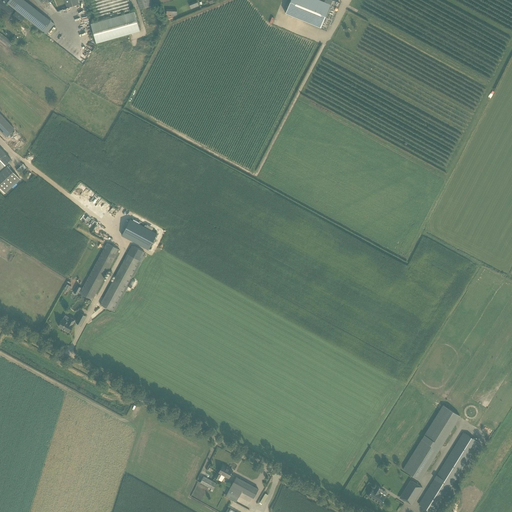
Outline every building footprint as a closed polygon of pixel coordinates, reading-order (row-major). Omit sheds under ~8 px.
[(0,0),(0,7),(9,15),(13,10),(0,0)] [(23,0),(4,0),(4,1),(16,10),(25,17),(43,31),(51,21),(34,8),(23,0)] [(64,0),(67,8),(79,5),(77,0),(64,0)] [(91,0),(97,21),(132,11),(128,0),(91,0)] [(137,0),(140,9),(153,5),(151,0),(137,0)] [(290,0),(285,13),(320,28),(324,19),(333,22),(341,2),(335,0),(334,0),(334,1),(332,0),(290,0)] [(25,17),(16,10),(12,16),(20,23),(25,17)] [(139,30),(134,11),(90,24),(96,43),(139,30)] [(0,130),(6,137),(14,129),(0,114),(0,130)] [(0,169),(11,159),(0,147),(0,169)] [(7,166),(0,172),(0,188),(6,194),(20,180),(7,166)] [(121,235),(148,250),(157,233),(130,219),(121,235)] [(107,243),(82,289),(80,293),(92,300),(119,250),(107,243)] [(131,245),(100,304),(114,312),(128,287),(131,288),(132,286),(134,287),(137,281),(132,279),(144,256),(143,255),(144,252),(131,245)] [(80,325),(85,316),(81,313),(76,323),(80,325)] [(68,333),(73,324),(72,324),(75,320),(71,318),(68,322),(62,319),(58,326),(64,329),(64,330),(68,333)] [(420,480),(460,416),(443,405),(403,469),(420,480)] [(463,433),(419,504),(430,511),(434,511),(478,442),(463,433)] [(223,479),(225,476),(229,478),(233,471),(223,465),(218,474),(217,473),(214,478),(218,480),(218,479),(221,481),(223,479)] [(204,476),(200,483),(211,489),(213,490),(216,483),(204,476)] [(236,477),(231,486),(228,491),(239,497),(242,491),(254,498),(258,489),(236,477)] [(408,488),(404,494),(407,496),(405,500),(412,504),(422,487),(410,480),(406,487),(408,488)] [(194,493),(199,495),(203,487),(197,485),(194,493)] [(372,489),(367,496),(381,504),(385,497),(379,493),(382,489),(376,485),(374,489),(372,489)]
